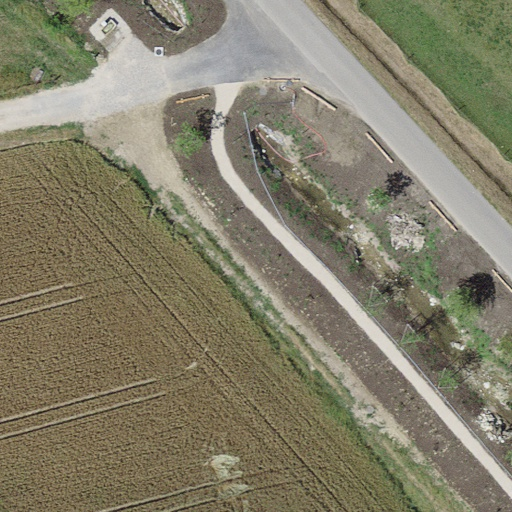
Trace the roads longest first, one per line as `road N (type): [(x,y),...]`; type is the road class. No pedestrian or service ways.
road 1 (unclassified): [(278,0),(511,254)]
road 2 (track): [(317,42),(0,116)]
